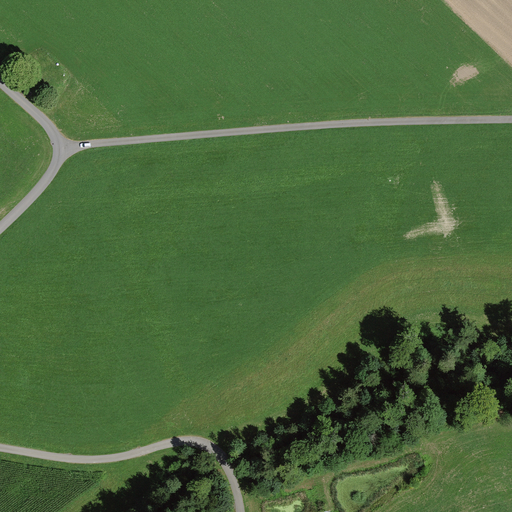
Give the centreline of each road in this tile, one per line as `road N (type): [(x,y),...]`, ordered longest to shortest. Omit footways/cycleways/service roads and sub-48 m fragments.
road 1 (track): [(511,119),(59,147)]
road 2 (unclassified): [(0,230),(41,187),(59,147),(49,125),(0,81)]
